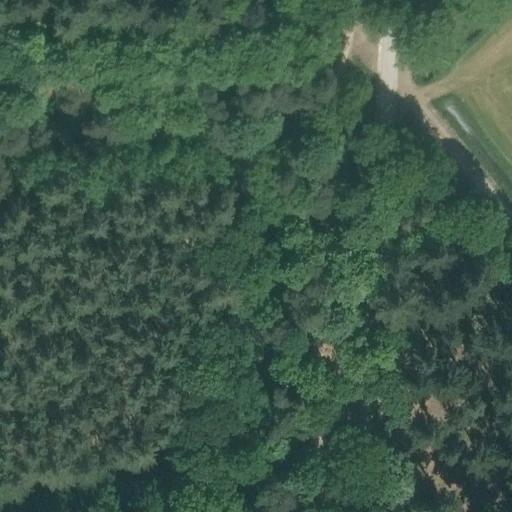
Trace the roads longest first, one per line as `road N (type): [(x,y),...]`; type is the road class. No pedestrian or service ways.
road 1 (unclassified): [(376,511),(397,0)]
road 2 (track): [(511,222),(391,72)]
road 3 (track): [(381,399),(446,511)]
